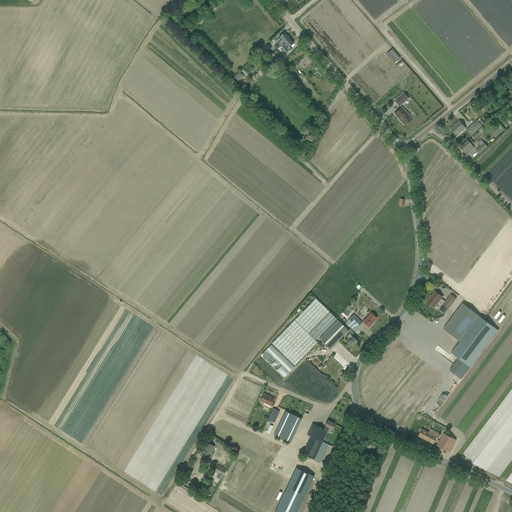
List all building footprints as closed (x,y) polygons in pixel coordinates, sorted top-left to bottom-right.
[(284,33),(281,36),(278,38),(281,41),(277,44),(275,46),(277,49),(281,46),(289,38),(284,33)] [(287,53),(291,49),(289,47),(293,43),(289,38),(281,46),(287,53)] [(261,50),(260,51),(264,56),(265,55),(269,52),(264,47),(261,50)] [(393,64),(400,58),(392,49),(386,54),(393,64)] [(281,61),(276,56),(277,56),(273,52),(269,55),(277,64),(281,61)] [(294,68),(290,71),(294,77),(298,73),(294,68)] [(234,77),(238,81),(243,76),(239,73),(234,77)] [(241,91),(242,90),(234,81),(231,84),(240,94),(242,92),(241,91)] [(399,106),(408,98),(404,93),(395,101),(399,106)] [(412,119),(402,108),(394,114),(399,119),(401,121),(400,121),(404,126),(406,124),(407,124),(408,123),(407,123),(412,119)] [(466,130),(471,135),(482,126),(477,120),(466,130)] [(454,133),(456,136),(465,128),(459,121),(455,124),(456,125),(451,130),(453,132),(453,133),(454,133)] [(464,144),(460,148),(467,155),(474,148),(467,141),(464,144)] [(480,154),(490,144),(489,143),(487,146),(482,141),(479,144),(481,146),(476,150),(480,154)] [(442,297),(439,295),(435,292),(430,299),(428,299),(426,302),(429,305),(430,306),(434,308),(436,305),(439,302),(443,305),(448,309),(456,299),(450,294),(445,302),(441,299),(442,297)] [(317,343),(315,341),(336,319),(315,299),(294,320),(271,344),(294,366),(317,343)] [(443,329),(459,341),(478,316),(462,303),(443,329)] [(376,319),(373,315),(371,313),(363,322),(369,328),(372,324),(372,323),(376,319)] [(345,323),(354,331),(362,323),(353,314),(345,323)] [(478,316),(451,353),(460,360),(452,371),(462,379),(498,330),(484,320),(478,316)] [(336,320),(319,338),(330,349),(340,340),(344,335),(347,332),(348,331),(341,324),(337,320),(336,320)] [(349,334),(346,337),(349,340),(347,342),(348,344),(352,347),(357,342),(354,338),(351,336),(349,334)] [(271,406),(272,404),(274,400),(268,397),(269,396),(264,394),(262,398),(260,401),(259,404),(262,405),(263,402),(271,406)] [(272,408),(267,419),(274,422),(279,411),(272,408)] [(301,419),(285,411),(282,418),(274,436),(290,443),(301,419)] [(328,433),(330,429),(332,430),(334,424),(327,421),(325,426),(323,429),(312,424),(307,435),(311,437),(302,454),(314,460),(327,432),(328,433)] [(433,444),(436,440),(439,434),(431,429),(429,433),(422,429),(421,432),(418,436),(433,444)] [(450,453),(452,448),(456,440),(447,436),(443,434),(437,446),(450,453)] [(369,440),(366,444),(365,447),(373,451),(374,448),(376,444),(369,440)] [(214,447),(211,445),(207,443),(201,455),(210,460),(212,454),(211,454),(214,447)] [(226,470),(215,464),(211,471),(222,477),(226,470)] [(295,468),(275,511),(297,511),(313,476),(295,468)] [(201,488),(196,484),(192,482),(189,486),(199,492),(201,488)]
